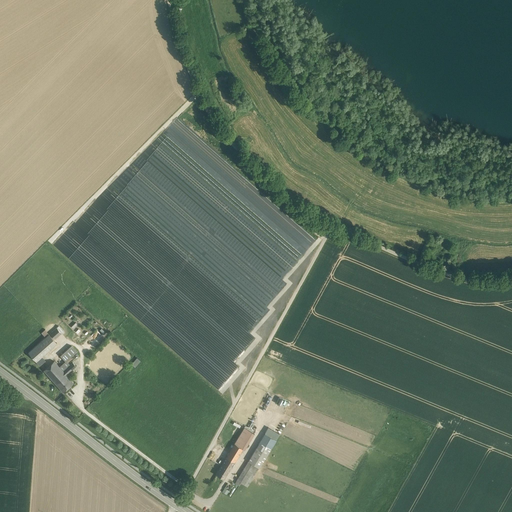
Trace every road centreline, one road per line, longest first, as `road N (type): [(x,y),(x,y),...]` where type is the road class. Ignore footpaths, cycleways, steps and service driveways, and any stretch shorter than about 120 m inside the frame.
road 1 (track): [(172,0),(195,86),(272,185),(329,228),(419,270),(459,284),(511,275)]
road 2 (track): [(329,228),(170,511)]
road 3 (primary): [(186,511),(0,371)]
